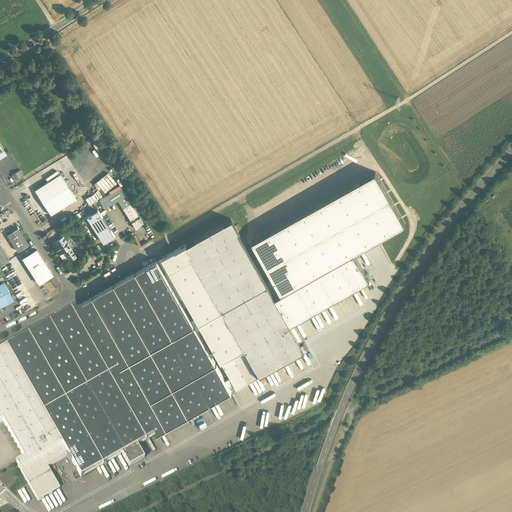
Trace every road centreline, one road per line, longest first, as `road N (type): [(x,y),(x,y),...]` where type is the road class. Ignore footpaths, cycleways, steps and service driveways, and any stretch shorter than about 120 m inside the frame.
road 1 (track): [(511,35),(130,256)]
road 2 (secondary): [(306,511),(364,350),(407,278),(511,156)]
road 3 (unclassified): [(73,296),(0,194)]
